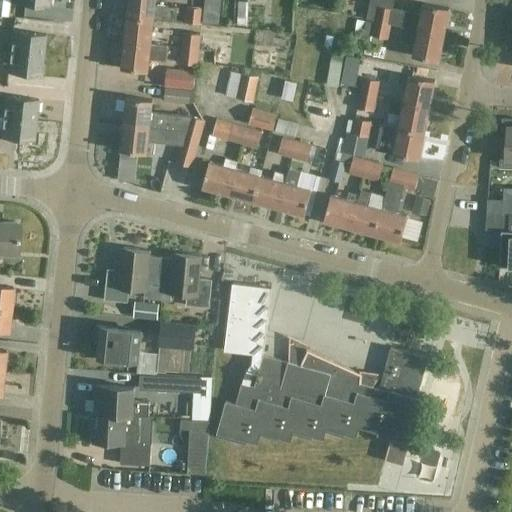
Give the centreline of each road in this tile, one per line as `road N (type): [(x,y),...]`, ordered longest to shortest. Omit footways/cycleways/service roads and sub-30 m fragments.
road 1 (residential): [(426,283),(75,190)]
road 2 (unclassified): [(40,496),(75,190)]
road 3 (residential): [(464,511),(511,312)]
road 4 (residential): [(426,283),(465,92)]
road 5 (unclassified): [(75,190),(92,0)]
road 6 (residential): [(40,496),(59,489),(91,503),(222,511)]
